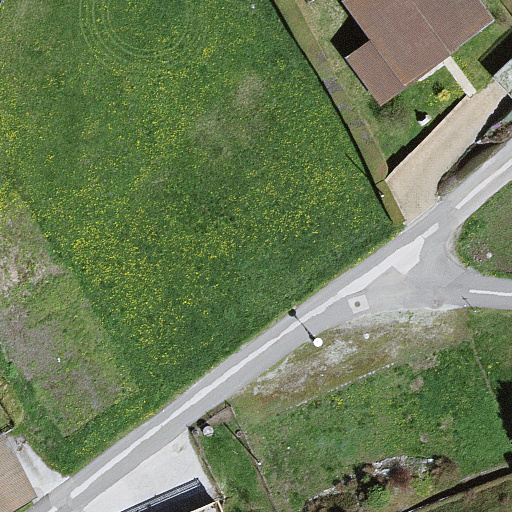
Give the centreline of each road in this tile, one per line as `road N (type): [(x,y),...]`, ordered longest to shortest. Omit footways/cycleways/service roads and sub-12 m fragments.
road 1 (residential): [(48,511),(252,363),(385,287)]
road 2 (residential): [(385,287),(511,160)]
road 3 (residential): [(385,287),(511,304)]
